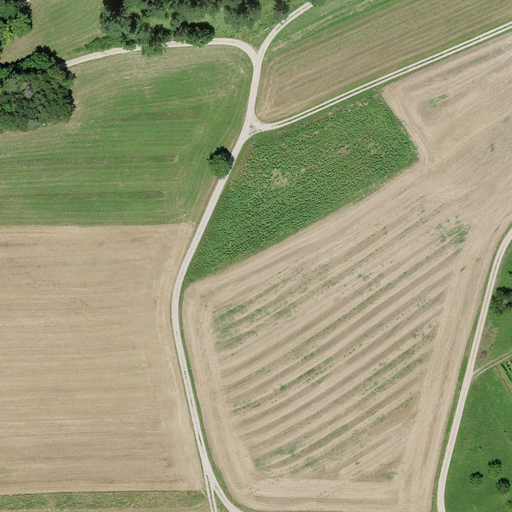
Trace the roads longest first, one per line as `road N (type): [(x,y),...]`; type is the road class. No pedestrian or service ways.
road 1 (track): [(208,483),(171,306),(246,128),(287,123),(511,24)]
road 2 (track): [(439,511),(437,491),(481,315),(511,232)]
road 3 (track): [(0,88),(114,51),(212,41),(236,43),(257,58)]
road 4 (track): [(246,128),(257,58),(277,27),(314,0)]
